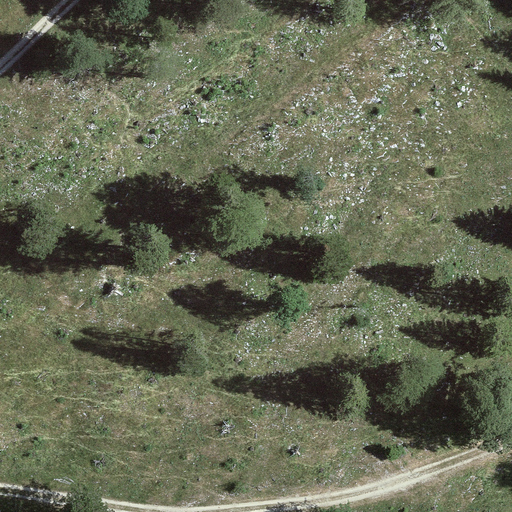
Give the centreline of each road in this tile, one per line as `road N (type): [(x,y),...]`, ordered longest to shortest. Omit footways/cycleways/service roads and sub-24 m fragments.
road 1 (track): [(232,511),(361,492),(511,439)]
road 2 (track): [(0,489),(151,511)]
